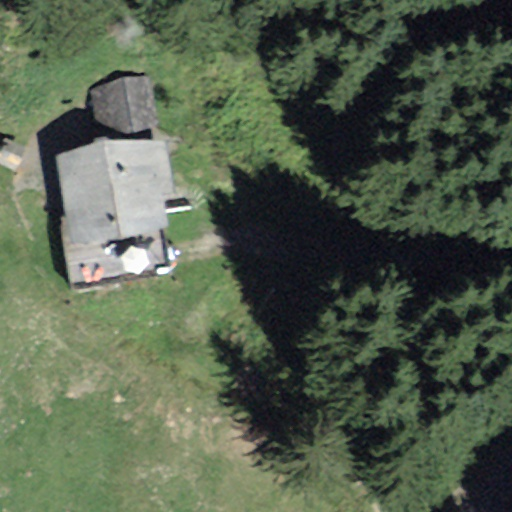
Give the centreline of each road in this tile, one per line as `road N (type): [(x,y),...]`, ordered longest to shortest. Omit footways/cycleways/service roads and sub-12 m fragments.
road 1 (track): [(511,277),(342,258)]
road 2 (track): [(342,258),(260,242),(204,243)]
